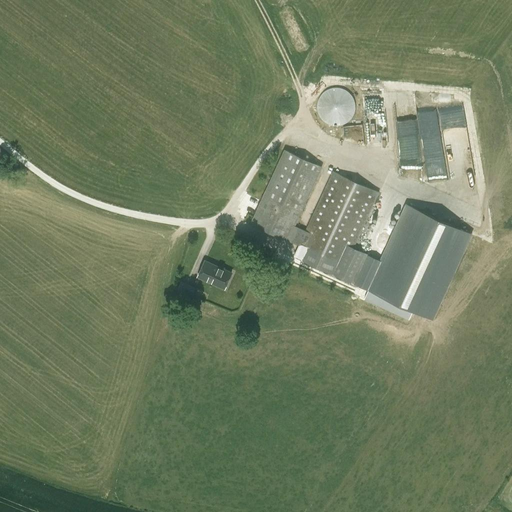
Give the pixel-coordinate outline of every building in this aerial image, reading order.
[(318,102),(317,107),(318,112),(320,117),(324,121),(328,124),(333,126),(338,126),(343,125),(348,122),(352,118),(354,113),(355,108),(355,103),(353,98),(350,94),(346,91),(341,89),(336,88),(331,89),(327,91),(323,94),(320,98),(318,102)] [(445,143),(469,140),(464,105),(418,112),(428,182),(450,179),(445,143)] [(251,223),(299,245),(294,256),(354,284),(368,254),(353,247),(379,192),(333,171),(306,231),(294,226),(322,166),(285,150),(251,223)] [(407,204),(381,260),(368,254),(354,284),(423,315),(432,319),(435,313),(471,234),(407,204)] [(225,288),(231,273),(205,261),(198,276),(225,288)] [(186,293),(193,296),(196,288),(189,285),(186,293)]
